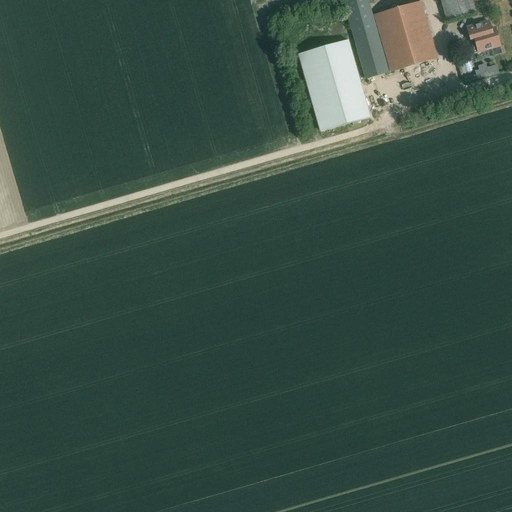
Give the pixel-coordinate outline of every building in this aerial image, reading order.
[(365,79),(388,72),(367,0),(346,0),(342,1),(365,79)] [(476,12),(472,0),(440,0),(447,21),(476,12)] [(391,72),(437,58),(420,2),(374,16),(391,72)] [(500,46),(495,28),(491,29),(488,19),(466,26),(470,40),(474,39),(475,43),(471,44),(474,53),(500,46)] [(370,118),(348,40),(299,54),(321,132),(370,118)] [(500,60),(503,69),(511,67),(509,58),(500,60)]
